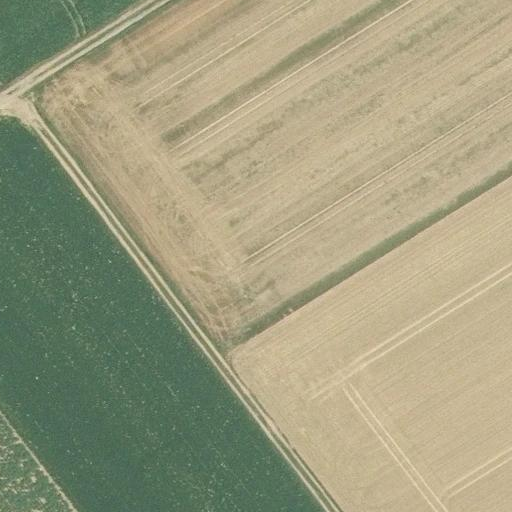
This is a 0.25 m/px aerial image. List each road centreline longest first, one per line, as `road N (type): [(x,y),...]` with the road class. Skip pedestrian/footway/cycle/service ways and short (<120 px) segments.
road 1 (track): [(333,511),(15,92)]
road 2 (track): [(165,0),(0,101)]
